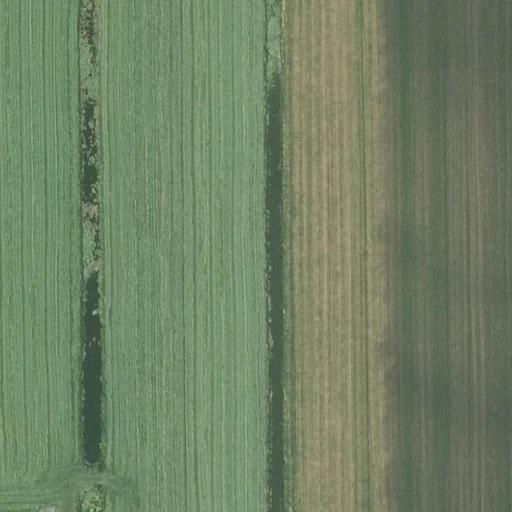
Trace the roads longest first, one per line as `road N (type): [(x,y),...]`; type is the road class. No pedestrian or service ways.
road 1 (track): [(135,511),(131,0)]
road 2 (track): [(0,480),(135,480)]
